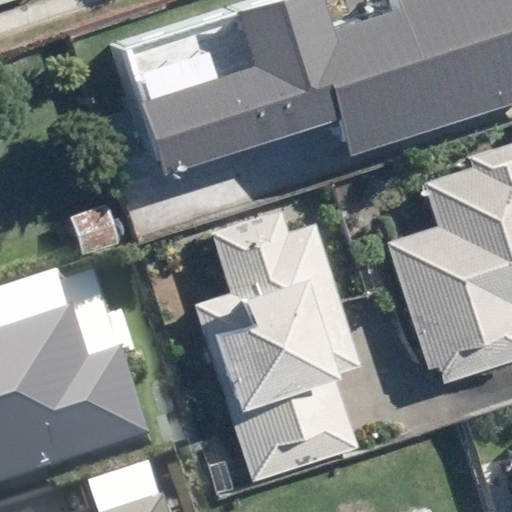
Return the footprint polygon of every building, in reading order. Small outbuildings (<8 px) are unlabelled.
[(511,0),(377,0),(304,23),(341,140),(511,86),(511,0)] [(423,177),(437,220),(384,236),(423,362),(434,358),(440,376),(511,354),(511,134),(465,150),(470,163),(423,177)] [(103,201),(68,213),(79,250),(115,239),(103,201)] [(191,302),(247,476),(354,441),(329,367),(359,357),(314,215),(284,225),(277,204),(207,227),(228,289),(191,302)] [(138,362),(54,385),(77,461),(160,438),(138,362)] [(137,511),(170,503),(163,473),(117,486),(123,511),(137,511)] [(151,511),(184,511),(181,503),(151,511)]
